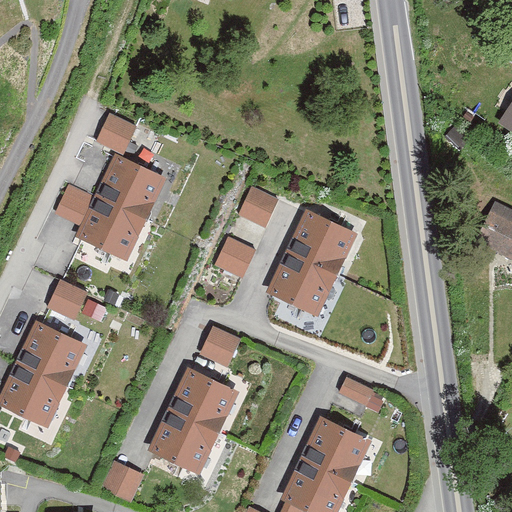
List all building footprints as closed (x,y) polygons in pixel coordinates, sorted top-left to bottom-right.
[(134,124),(111,114),(101,138),(125,147),(134,124)] [(160,177),(118,157),(84,231),(126,251),(160,177)] [(275,200),(252,190),(242,213),(266,223),(275,200)] [(511,212),(498,206),(482,237),(511,252),(511,212)] [(353,233),(311,214),(277,288),(319,307),(353,233)] [(254,250),(230,240),(221,263),(244,273),(254,250)] [(86,292),(63,282),(53,305),(77,315),(86,292)] [(104,324),(111,302),(90,295),(83,317),(104,324)] [(81,344),(38,324),(4,398),(47,418),(81,344)] [(238,339),(215,329),(205,352),(229,362),(238,339)] [(233,390),(190,370),(156,444),(199,464),(233,390)] [(347,377),(341,391),(368,403),(374,389),(347,377)] [(333,511),(366,440),(323,421),(290,495),(309,503),(327,511),(333,511)] [(142,474),(118,464),(108,488),(132,497),(142,474)] [(304,511),(309,503),(290,495),(282,511),(304,511)]
